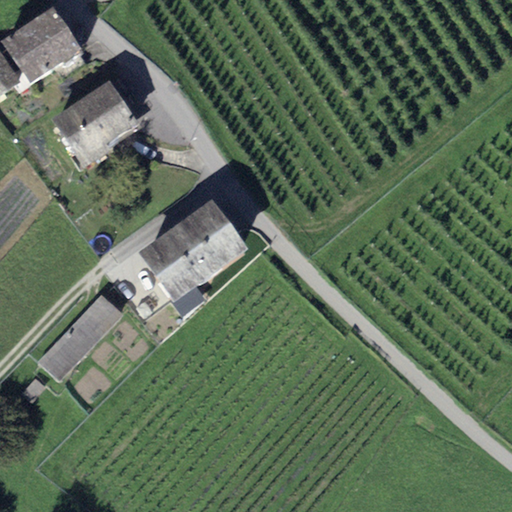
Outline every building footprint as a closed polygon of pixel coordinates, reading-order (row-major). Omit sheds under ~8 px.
[(54,7),(2,41),(31,85),(83,51),(54,7)] [(0,50),(0,97),(21,84),(0,50)] [(53,119),(86,169),(113,151),(111,147),(141,127),(110,81),(53,119)] [(213,201),(140,253),(175,300),(248,251),(213,201)] [(101,298),(40,364),(61,382),(122,317),(101,298)]
